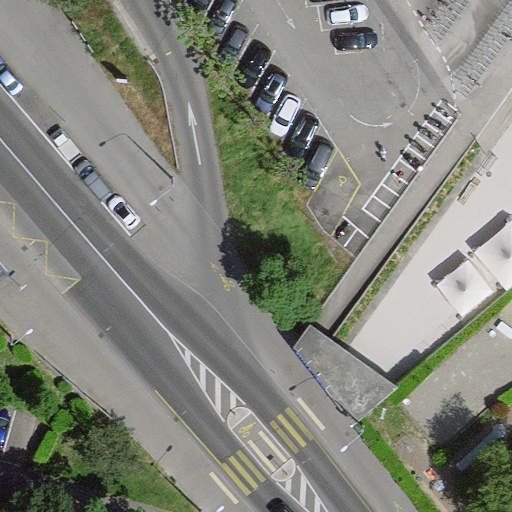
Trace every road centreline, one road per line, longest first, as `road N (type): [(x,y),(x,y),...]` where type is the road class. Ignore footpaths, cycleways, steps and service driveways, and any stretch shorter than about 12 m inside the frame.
road 1 (tertiary): [(346,511),(296,433),(0,108)]
road 2 (tertiary): [(0,178),(278,511)]
